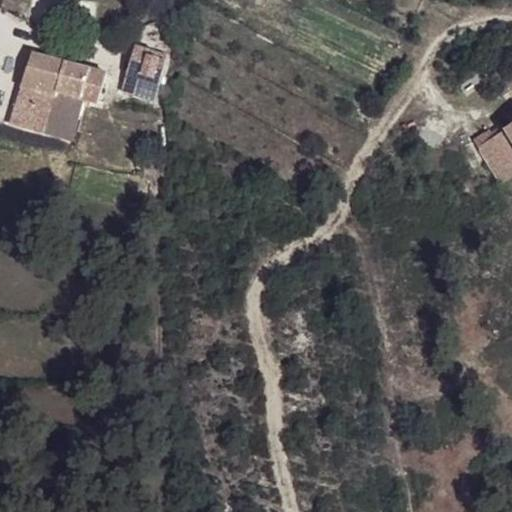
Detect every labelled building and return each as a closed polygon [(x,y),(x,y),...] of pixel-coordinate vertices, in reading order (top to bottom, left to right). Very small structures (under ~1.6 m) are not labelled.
[(168,54),(136,46),(122,92),(155,101),(168,54)] [(107,74),(32,54),(20,87),(34,91),(54,96),(51,105),(44,132),(73,140),(85,99),(98,103),(107,74)] [(34,91),(31,100),(51,105),(54,96),(34,91)] [(511,123),(503,130),(503,131),(494,137),(489,130),(473,140),(495,173),(511,162),(511,123)] [(511,162),(495,173),(501,184),(511,177),(511,162)]
